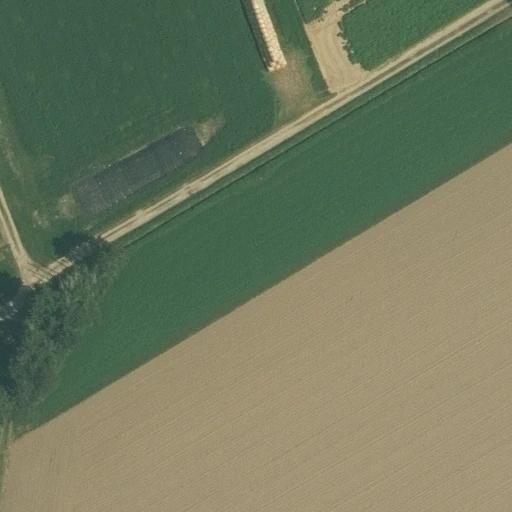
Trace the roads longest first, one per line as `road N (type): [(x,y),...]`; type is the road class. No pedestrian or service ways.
road 1 (track): [(26,285),(501,0)]
road 2 (track): [(0,449),(18,310)]
